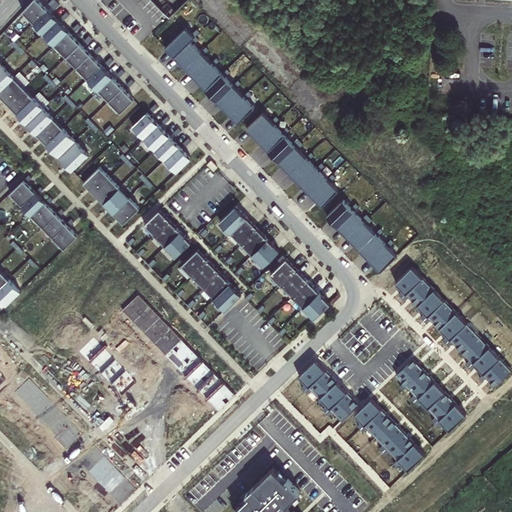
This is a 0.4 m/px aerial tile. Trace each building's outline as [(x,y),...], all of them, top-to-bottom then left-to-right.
[(134,99),(38,0),(32,0),(23,11),(120,112),(134,99)] [(164,47),(236,123),(253,107),(190,40),(194,36),(185,27),(164,47)] [(0,62),(0,96),(71,170),(88,154),(0,62)] [(146,112),(132,125),(176,171),(190,157),(146,112)] [(245,128),(320,206),(337,190),(262,112),(245,128)] [(210,160),(205,163),(212,171),(216,167),(210,160)] [(99,166),(83,182),(122,223),(139,207),(99,166)] [(24,179),(10,192),(21,204),(35,191),(24,179)] [(21,204),(31,214),(45,201),(35,191),(21,204)] [(325,215),(378,271),(395,255),(341,199),(325,215)] [(45,201),(31,214),(42,226),(56,213),(45,201)] [(234,205),(218,221),(262,266),(278,250),(234,205)] [(158,209),(143,223),(174,256),(190,241),(158,209)] [(56,213),(42,226),(52,236),(65,223),(56,213)] [(65,223),(52,236),(63,248),(77,235),(65,223)] [(197,248),(181,264),(224,309),(240,293),(197,248)] [(285,257),(269,273),(313,318),(329,302),(285,257)] [(410,266),(393,282),(404,293),(420,277),(410,266)] [(0,285),(8,278),(0,269),(0,285)] [(420,277),(404,293),(415,305),(432,289),(420,277)] [(8,278),(0,285),(0,296),(6,303),(20,290),(8,278)] [(432,289),(415,305),(426,316),(442,300),(432,289)] [(442,300),(426,316),(437,327),(454,311),(442,300)] [(454,311),(437,327),(448,338),(464,323),(454,311)] [(464,323),(448,338),(459,350),(476,334),(464,323)] [(476,334),(459,350),(470,362),(487,346),(476,334)] [(244,342),(233,351),(249,369),(260,359),(244,342)] [(487,346),(470,362),(481,373),(497,357),(487,346)] [(410,357),(393,374),(405,385),(422,369),(410,357)] [(497,357),(481,373),(493,385),(509,369),(497,357)] [(314,359),(297,375),(307,386),(324,369),(314,359)] [(324,369),(307,386),(318,397),(335,381),(324,369)] [(422,369),(405,385),(416,397),(433,380),(422,369)] [(433,380),(416,397),(426,407),(443,391),(433,380)] [(335,381),(318,397),(328,407),(345,391),(335,381)] [(345,391),(328,407),(340,419),(356,403),(345,391)] [(443,391),(426,407),(437,419),(454,402),(443,391)] [(369,397),(352,413),(363,424),(379,408),(369,397)] [(454,402),(437,419),(447,429),(464,413),(454,402)] [(379,408),(363,424),(374,435),(390,419),(379,408)] [(390,419),(374,435),(385,447),(401,431),(390,419)] [(401,431),(385,447),(396,458),(412,442),(401,431)] [(412,442),(396,458),(406,469),(423,453),(412,442)] [(301,492),(275,465),(243,497),(246,499),(235,510),(237,511),(297,511),(289,503),(301,492)] [(498,478),(491,471),(485,476),(492,483),(498,478)]
